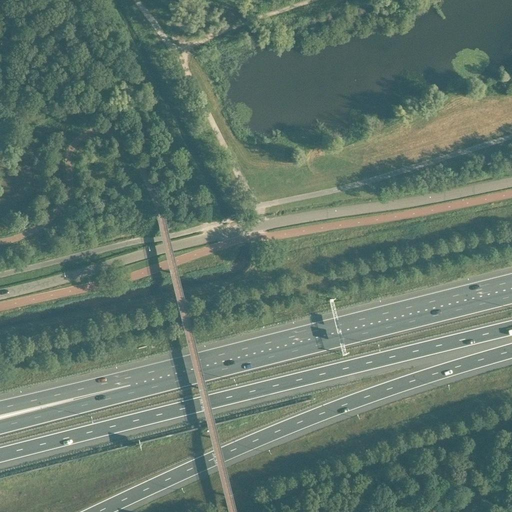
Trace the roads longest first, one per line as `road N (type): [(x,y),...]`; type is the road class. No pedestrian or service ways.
road 1 (motorway): [(0,455),(511,327)]
road 2 (unclassified): [(0,292),(262,223),(511,179)]
road 3 (motorway): [(100,511),(284,427),(511,349)]
road 4 (motorway): [(511,295),(129,392)]
road 5 (track): [(184,65),(256,205)]
road 6 (motorway): [(129,392),(0,425)]
road 7 (motorway): [(129,392),(0,415)]
